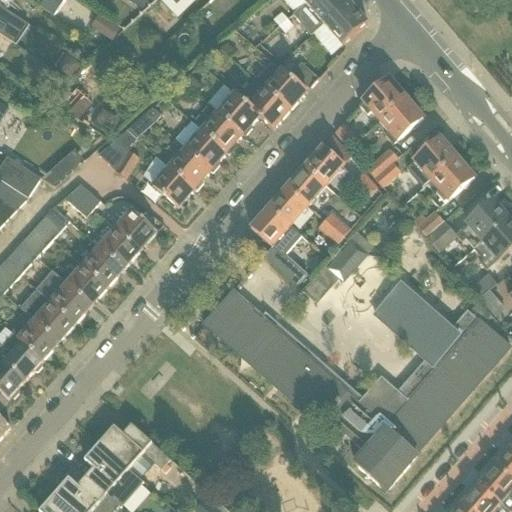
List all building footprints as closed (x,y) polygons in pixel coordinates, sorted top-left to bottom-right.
[(0,0),(0,9),(7,14),(8,12),(16,0),(0,0)] [(46,0),(41,9),(54,18),(65,0),(46,0)] [(158,0),(157,1),(177,20),(197,0),(158,0)] [(351,6),(345,0),(314,0),(306,7),(296,15),(294,17),(302,26),(315,16),(325,28),(351,6)] [(325,28),(343,49),(369,27),(351,6),(325,28)] [(0,26),(16,37),(25,23),(8,12),(7,14),(0,9),(0,26)] [(280,30),(289,22),(284,16),(275,23),(280,30)] [(289,22),(280,30),(286,37),(295,30),(289,22)] [(110,24),(102,36),(113,44),(121,32),(110,24)] [(228,46),(221,53),(231,62),(238,55),(228,46)] [(231,62),(221,53),(215,60),(225,69),(231,62)] [(308,96),(273,65),(256,84),(291,114),(308,96)] [(311,92),(320,81),(302,65),(293,76),(311,92)] [(183,85),(197,98),(204,90),(190,78),(184,84),(183,85)] [(361,108),(369,118),(370,119),(372,117),(380,126),(410,100),(400,89),(397,90),(390,82),(361,108)] [(260,120),(275,133),(291,114),(256,84),(241,102),(240,102),(249,110),(251,111),(254,115),(260,120)] [(192,103),(197,98),(183,85),(165,100),(174,108),(183,96),(192,103)] [(78,89),(62,106),(79,123),(95,105),(78,89)] [(218,116),(244,138),(246,139),(253,131),(251,130),(260,120),(254,115),(251,111),(249,110),(240,102),(241,102),(235,97),(219,115),(218,116)] [(380,126),(381,125),(389,134),(386,138),(394,147),(424,121),(417,113),(419,111),(410,100),(380,126)] [(0,106),(0,128),(10,113),(0,106)] [(194,127),(228,156),(230,158),(237,149),(235,148),(244,138),(218,116),(219,115),(210,108),(195,126),(194,127)] [(121,123),(104,111),(93,127),(111,138),(121,123)] [(146,117),(155,126),(157,124),(162,118),(154,111),(146,117)] [(146,117),(128,133),(138,142),(155,126),(146,117)] [(176,143),(211,175),(212,174),(213,176),(220,168),(219,166),(228,156),(194,127),(195,126),(193,124),(176,143)] [(361,143),(346,127),(336,136),(350,152),(361,143)] [(128,133),(117,143),(130,155),(138,142),(128,133)] [(328,190),(352,162),(333,140),(324,150),(324,149),(306,170),(328,190)] [(423,174),(432,184),(431,185),(461,160),(451,148),(449,150),(442,142),(411,168),(419,177),(423,174)] [(116,174),(129,156),(130,155),(117,143),(99,159),(116,174)] [(169,151),(179,160),(170,170),(195,193),(196,193),(197,194),(204,186),(203,184),(211,175),(176,143),(169,151)] [(116,175),(127,182),(140,162),(129,156),(116,174),(116,175)] [(386,157),(369,172),(376,181),(394,166),(386,157)] [(43,181),(17,165),(8,159),(0,172),(0,182),(0,183),(29,202),(43,181)] [(441,211),(475,181),(468,173),(471,171),(461,160),(431,185),(429,188),(436,198),(433,202),(441,211)] [(394,166),(376,181),(390,197),(398,190),(392,183),(402,175),(394,166)] [(176,208),(179,211),(195,193),(170,170),(154,189),(168,201),(166,203),(174,210),(176,208)] [(288,190),(310,210),(328,190),(306,170),(288,190)] [(366,176),(356,185),(369,200),(379,191),(366,176)] [(0,183),(0,231),(29,202),(0,183)] [(79,212),(93,197),(82,187),(66,200),(79,212)] [(310,210),(288,190),(270,211),(292,230),(292,229),(310,210)] [(93,197),(79,212),(88,220),(102,204),(93,197)] [(456,238),(458,240),(463,246),(467,242),(476,252),(511,222),(508,218),(510,216),(504,209),(501,211),(495,204),(467,227),(468,228),(456,238)] [(71,224),(55,211),(46,220),(61,235),(71,224)] [(270,211),(252,231),(273,251),(265,261),(298,290),(309,277),(287,258),(303,239),(292,229),(292,230),(270,211)] [(141,255),(158,235),(132,213),(115,233),(141,255)] [(428,241),(446,225),(445,224),(444,225),(436,215),(427,222),(422,217),(413,225),(428,241)] [(326,224),(345,240),(351,233),(333,216),(326,224)] [(61,235),(46,220),(38,230),(53,244),(61,235)] [(499,265),(511,253),(511,223),(511,222),(476,252),(485,263),(481,267),(488,275),(499,265)] [(338,248),(345,240),(326,224),(319,232),(338,248)] [(440,241),(451,231),(446,225),(428,241),(433,247),(440,255),(447,250),(440,241)] [(29,239),(45,253),(53,244),(38,230),(29,239)] [(141,255),(115,233),(99,251),(124,273),(141,255)] [(29,239),(24,245),(40,259),(45,253),(29,239)] [(326,268),(316,278),(303,293),(318,306),(340,282),(345,286),(371,258),(354,243),(329,271),(326,268)] [(32,267),(40,259),(24,245),(16,253),(32,267)] [(108,291),(124,273),(99,251),(83,269),(108,291)] [(32,267),(16,253),(8,263),(23,277),(32,267)] [(0,271),(0,272),(15,286),(22,278),(23,277),(8,263),(0,271)] [(92,310),(108,291),(83,269),(67,287),(92,310)] [(0,288),(7,295),(15,286),(0,272),(0,288)] [(37,294),(76,328),(92,310),(67,287),(54,275),(37,294)] [(480,302),(498,287),(489,277),(471,293),(480,302)] [(467,330),(468,331),(462,338),(402,285),(374,318),(417,356),(417,364),(421,363),(421,374),(428,374),(419,384),(417,382),(403,397),(382,378),(362,401),(340,382),(336,387),(319,371),(323,367),(312,357),(308,362),(290,347),(295,342),(284,332),(280,337),(262,322),(263,321),(234,295),(205,328),(319,428),(326,420),(366,456),(356,467),(387,495),(418,459),(416,457),(438,432),(439,433),(511,351),(481,324),(480,324),(476,320),(467,330)] [(495,300),(497,303),(505,296),(498,287),(480,302),(486,308),(495,300)] [(60,347),(76,328),(37,294),(23,311),(28,316),(27,318),(60,347)] [(13,337),(44,364),(60,347),(27,318),(12,335),(13,336),(13,337)] [(0,359),(1,360),(0,360),(27,384),(35,374),(39,375),(44,369),(42,366),(44,364),(13,337),(3,347),(0,345),(0,337),(0,359)] [(0,412),(0,413),(11,401),(15,402),(20,396),(19,393),(27,384),(0,360),(0,412)] [(0,420),(0,443),(12,431),(0,420)] [(130,473),(130,472),(141,482),(155,466),(163,473),(171,462),(153,446),(133,428),(124,438),(115,430),(100,447),(130,473)] [(107,498),(115,489),(115,490),(130,473),(100,447),(86,463),(94,471),(87,480),(107,498)] [(511,450),(496,469),(511,483),(511,450)] [(480,487),(507,511),(511,511),(511,483),(496,469),(480,487)] [(70,511),(116,511),(119,509),(107,498),(87,480),(79,489),(70,481),(55,498),(70,511)] [(507,511),(480,487),(463,506),(469,511),(507,511)] [(217,511),(227,511),(210,497),(206,502),(210,506),(217,511)] [(70,511),(55,498),(42,511),(70,511)] [(217,511),(210,506),(206,502),(205,502),(195,511),(217,511)]
